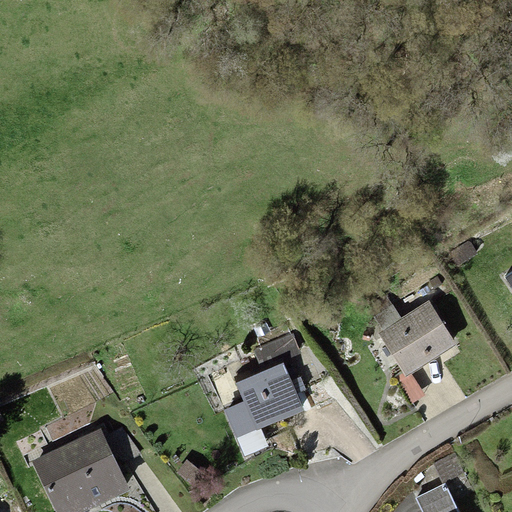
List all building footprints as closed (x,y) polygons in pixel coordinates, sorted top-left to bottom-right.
[(430,306),(383,336),(407,373),(454,343),(430,306)] [(286,367),(240,386),(249,408),(231,415),(239,436),(304,409),(286,367)] [(36,462),(60,511),(82,511),(130,489),(101,431),(36,462)] [(449,488),(453,494),(468,487),(455,461),(440,468),(449,488)] [(461,511),(453,494),(449,488),(422,501),(427,511),(461,511)]
